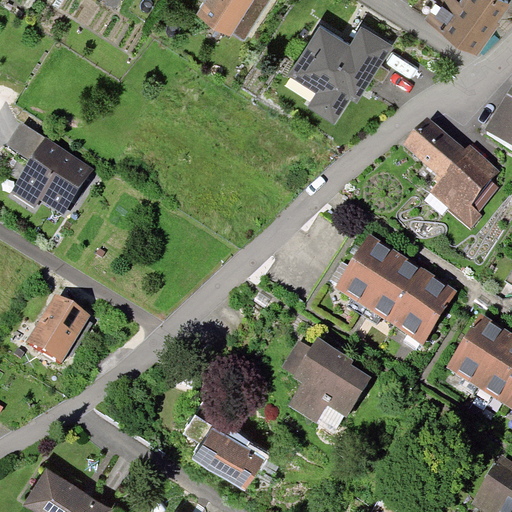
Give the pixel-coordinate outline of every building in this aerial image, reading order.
[(203,0),(197,11),(228,31),(247,0),(203,0)] [(472,50),(506,2),(503,0),(459,0),(455,6),(445,0),(434,0),(438,2),(426,19),(472,50)] [(244,16),(233,33),(242,39),(253,22),(244,16)] [(375,65),(379,58),(387,46),(360,29),(348,46),(318,27),(295,63),(324,82),(309,105),(331,119),(368,61),(375,65)] [(13,75),(23,82),(32,70),(22,63),(13,75)] [(511,105),(507,102),(485,138),(511,154),(511,105)] [(479,218),(469,209),(490,184),(424,127),(405,149),(437,176),(434,180),(438,184),(432,191),(449,205),(447,208),(470,228),(479,218)] [(86,177),(42,149),(19,185),(63,213),(86,177)] [(450,298),(441,292),(404,268),(407,263),(390,253),(387,258),(368,245),(351,272),(340,265),(328,284),(339,291),(338,293),(420,345),(450,298)] [(59,367),(86,321),(55,302),(27,347),(59,367)] [(227,343),(252,358),(267,334),(243,318),(227,343)] [(511,338),(502,332),(499,337),(480,325),(449,372),(511,412),(511,338)] [(244,371),(252,358),(227,343),(220,355),(244,371)] [(325,364),(317,359),(311,355),(295,379),(304,384),(290,407),(315,423),(325,407),(345,420),(366,386),(346,374),(348,370),(335,362),(325,364)] [(247,437),(227,422),(221,430),(210,421),(216,414),(200,401),(183,428),(195,436),(198,432),(202,434),(191,451),(242,483),(261,454),(243,443),(247,437)] [(490,511),(511,511),(511,473),(498,465),(474,502),(490,511)] [(104,511),(106,508),(45,469),(25,501),(42,511),(104,511)]
